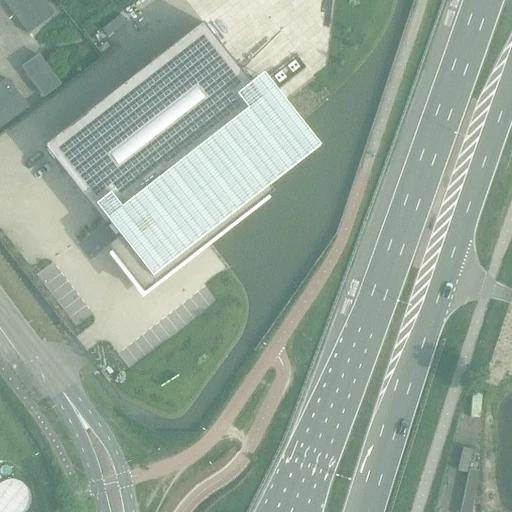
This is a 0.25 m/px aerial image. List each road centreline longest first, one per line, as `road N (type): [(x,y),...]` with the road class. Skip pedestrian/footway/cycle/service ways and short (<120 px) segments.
road 1 (primary): [(483,0),(365,332),(290,511)]
road 2 (primary): [(362,511),(511,70)]
road 3 (tertiary): [(76,413),(0,311)]
